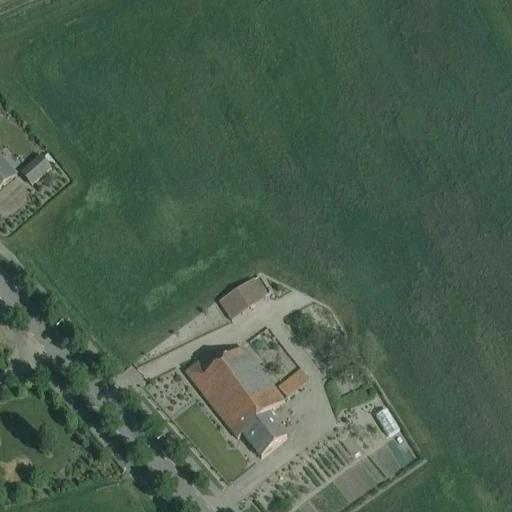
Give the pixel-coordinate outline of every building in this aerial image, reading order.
[(49,169),(39,158),(21,175),(31,186),(49,169)] [(0,159),(0,189),(15,176),(0,159)] [(264,300),(252,281),(218,303),(230,321),(264,300)] [(201,362),(185,375),(237,440),(241,436),(260,460),(276,448),(286,440),(267,416),(283,403),(274,392),(241,350),(218,368),(208,356),(201,362)] [(301,370),(277,388),(287,400),(310,382),(301,370)] [(388,410),(398,432),(412,425),(402,404),(388,410)]
